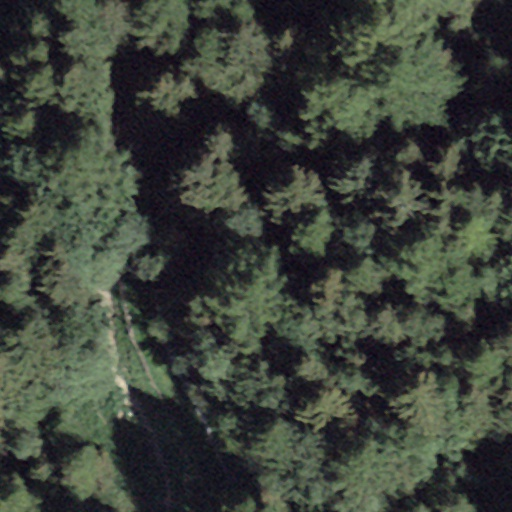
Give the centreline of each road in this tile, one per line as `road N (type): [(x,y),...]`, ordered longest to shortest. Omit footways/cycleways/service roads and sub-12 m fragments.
road 1 (track): [(150,0),(135,70),(128,246),(145,332)]
road 2 (track): [(145,332),(198,432),(221,511)]
